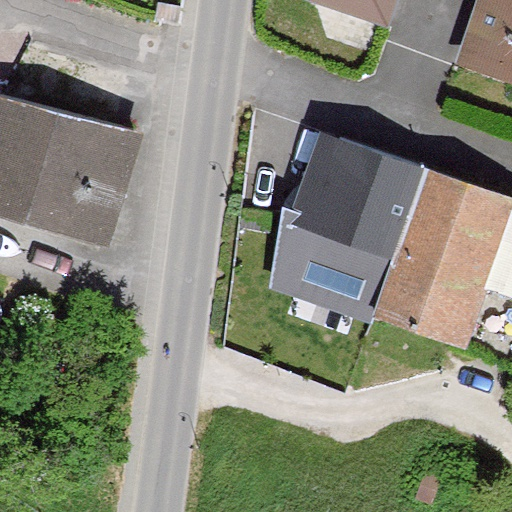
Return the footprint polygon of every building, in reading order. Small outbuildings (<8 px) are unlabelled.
[(387,0),(315,0),(380,22),(387,0)] [(511,0),(490,0),(469,67),(511,80),(511,0)] [(0,98),(56,113),(67,63),(0,43),(0,98)] [(56,113),(0,98),(0,210),(108,243),(137,135),(56,113)] [(421,179),(336,150),(307,233),(285,226),(277,288),(372,321),(421,179)] [(421,179),(372,321),(452,353),(474,288),(503,206),(421,179)] [(511,209),(503,206),(474,288),(511,301),(511,209)]
